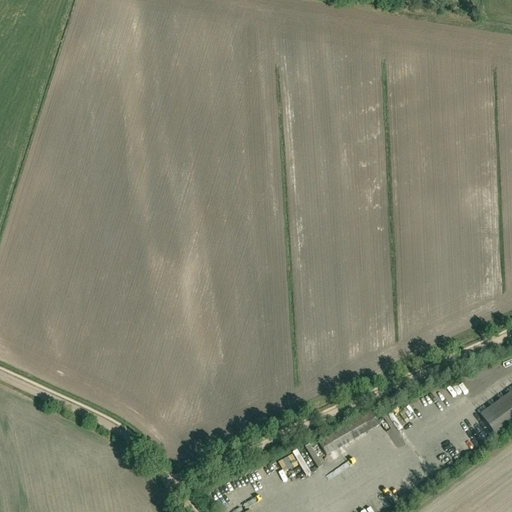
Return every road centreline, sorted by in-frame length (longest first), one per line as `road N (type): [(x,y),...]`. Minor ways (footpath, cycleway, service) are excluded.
road 1 (track): [(168,484),(511,334)]
road 2 (track): [(191,511),(129,438),(0,375)]
